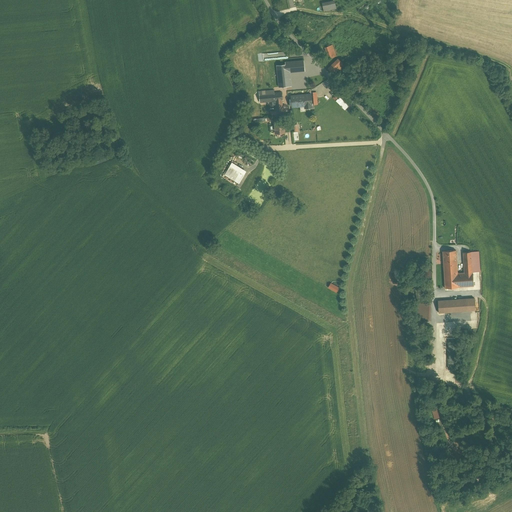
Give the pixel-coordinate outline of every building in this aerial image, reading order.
[(324,11),(336,8),(334,0),(330,0),(321,2),(324,11)] [(328,59),(336,56),(332,44),(324,47),(328,59)] [(291,83),(289,69),(303,68),(303,58),(284,59),(284,61),(276,62),(278,84),(291,83)] [(339,61),(329,69),(335,76),(344,68),(339,61)] [(282,110),(281,88),(275,89),(275,86),(259,88),(260,99),(275,98),(276,110),(282,110)] [(311,90),(290,92),(291,105),(312,103),(311,90)] [(283,121),(275,122),(275,134),(284,133),(283,121)] [(230,163),(224,176),(239,183),(246,170),(230,163)] [(464,250),(464,274),(455,275),(454,250),(440,251),(441,283),(443,283),(443,288),(473,286),(473,275),(475,275),(474,250),(464,250)] [(330,283),(327,288),(337,293),(340,288),(330,283)] [(478,317),(477,302),(441,304),(442,319),(478,317)] [(419,320),(430,320),(431,303),(416,303),(416,313),(419,313),(419,320)] [(432,410),(434,420),(440,418),(437,409),(432,410)]
